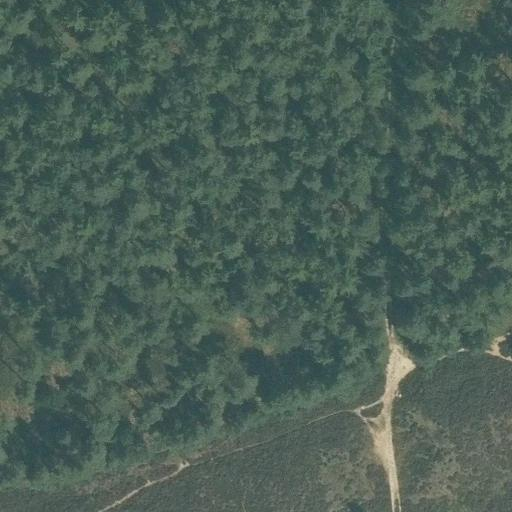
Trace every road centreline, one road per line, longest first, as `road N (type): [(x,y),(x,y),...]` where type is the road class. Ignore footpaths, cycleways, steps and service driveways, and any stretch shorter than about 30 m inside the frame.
road 1 (track): [(393,371),(386,223),(400,0)]
road 2 (track): [(393,371),(391,511)]
road 3 (track): [(511,339),(393,371)]
